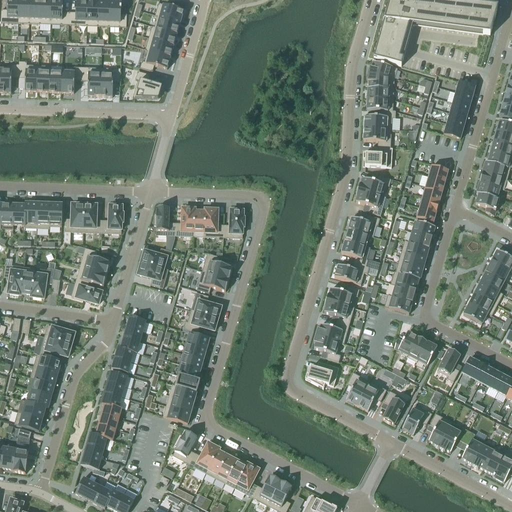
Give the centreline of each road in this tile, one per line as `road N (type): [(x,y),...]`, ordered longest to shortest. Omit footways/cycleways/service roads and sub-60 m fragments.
road 1 (residential): [(389,443),(296,394),(287,373),(345,173),(351,65),(370,0)]
road 2 (residential): [(150,193),(260,201),(207,423),(357,504)]
road 3 (residential): [(454,211),(423,320),(511,367)]
road 4 (residential): [(511,8),(454,211)]
road 5 (residential): [(111,322),(104,345),(73,380),(39,492)]
road 6 (residential): [(166,114),(0,109)]
road 7 (residential): [(0,186),(150,193)]
road 8 (residential): [(511,507),(389,443)]
road 9 (residential): [(150,193),(111,322)]
road 10 (residential): [(206,0),(166,114)]
